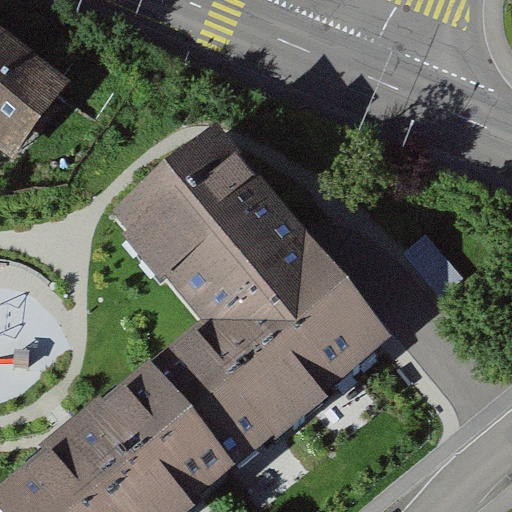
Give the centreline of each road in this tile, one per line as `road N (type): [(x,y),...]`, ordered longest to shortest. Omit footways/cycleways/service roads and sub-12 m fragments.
road 1 (tertiary): [(177,0),(364,77)]
road 2 (tertiary): [(364,77),(511,142)]
